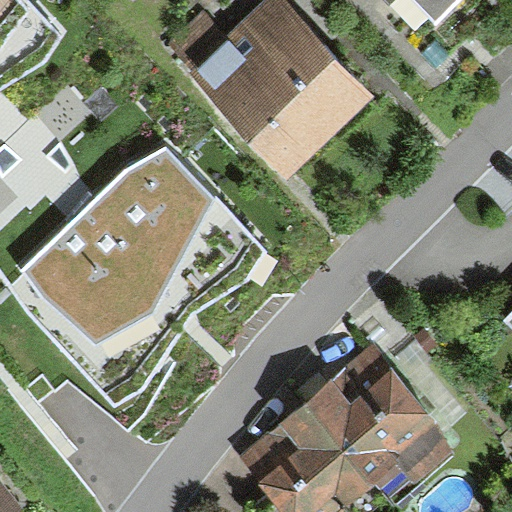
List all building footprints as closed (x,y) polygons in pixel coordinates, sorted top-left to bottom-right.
[(0,0),(0,19),(21,0),(0,0)] [(192,62),(191,63),(287,161),(374,77),(298,0),(255,0),(226,29),(204,6),(170,39),(192,62)] [(128,162),(25,261),(96,327),(158,298),(170,276),(216,192),(168,139),(128,162)] [(511,195),(511,158),(493,175),(511,195)] [(333,365),(280,409),(284,414),(243,448),(274,484),(297,511),(314,511),(372,463),(398,493),(454,445),(448,438),(456,431),(448,422),(394,357),(391,354),(390,356),(375,338),(337,370),(333,365)] [(416,338),(394,357),(448,422),(470,404),(416,338)] [(0,510),(24,491),(0,461),(0,510)] [(297,511),(274,484),(247,507),(251,511),(297,511)]
